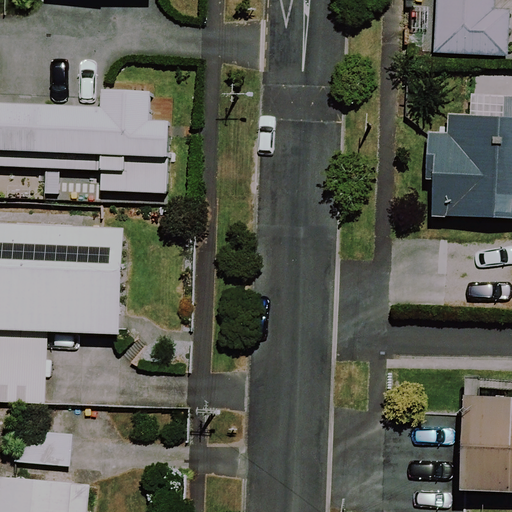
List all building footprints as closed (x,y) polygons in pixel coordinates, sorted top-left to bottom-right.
[(494,0),(442,0),(440,55),(511,58),(511,32),(494,32),(494,0)] [(0,168),(4,169),(104,173),(103,193),(174,196),(176,155),(177,123),(153,122),(154,98),(115,96),(114,113),(0,109),(1,92),(0,91),(0,168)] [(511,115),(451,114),(450,138),(433,138),(432,219),(511,220),(511,115)] [(121,232),(0,226),(0,331),(116,336),(121,232)] [(49,344),(0,341),(0,402),(46,405),(49,344)] [(511,402),(471,401),(468,493),(511,494),(511,402)] [(75,466),(76,438),(16,436),(16,464),(75,466)] [(46,472),(45,483),(33,482),(33,471),(14,469),(13,480),(0,479),(0,511),(92,511),(94,486),(67,484),(68,473),(46,472)]
